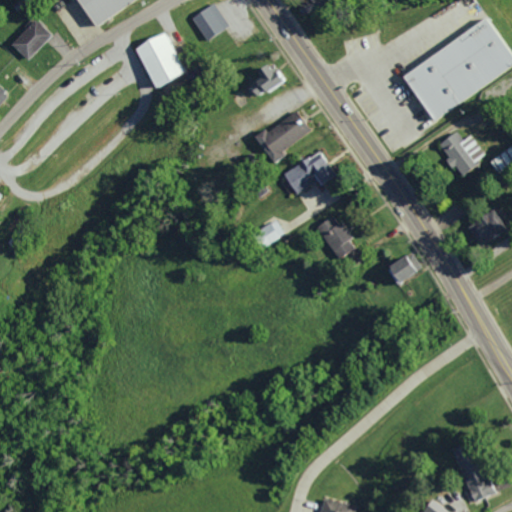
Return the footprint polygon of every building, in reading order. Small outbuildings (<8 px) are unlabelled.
[(136,0),(99,29),(77,0),(136,0)] [(198,16),(211,40),(235,28),(222,3),(198,16)] [(443,118),(511,72),(511,34),(500,16),(413,73),(443,118)] [(31,19),(11,44),(32,63),(54,37),(31,19)] [(196,70),(171,30),(143,48),(168,88),(196,70)] [(7,73),(16,65),(30,81),(19,90),(7,73)] [(261,97),(287,84),(278,66),(252,79),(261,97)] [(0,87),(8,95),(0,103),(0,87)] [(274,130),(272,127),(260,135),(279,163),(293,153),(289,149),(319,128),(305,108),(274,130)] [(494,155),(478,134),(470,140),(464,131),(445,145),(468,175),(494,155)] [(325,179),(329,185),(344,176),(328,150),(292,172),(304,192),(325,179)] [(510,179),(511,177),(511,151),(498,165),(510,179)] [(484,245),(511,232),(511,226),(504,210),(474,225),(484,245)] [(345,224),(339,215),(323,226),(346,259),(365,246),(349,221),(345,224)] [(22,226),(12,241),(7,244),(7,249),(16,257),(16,251),(21,254),(25,248),(32,236),(22,226)] [(428,272),(419,253),(400,262),(408,281),(428,272)] [(451,456),(473,502),(488,494),(466,448),(451,456)] [(320,511),(354,511),(356,505),(324,498),(320,511)] [(451,511),(428,500),(421,511),(451,511)]
